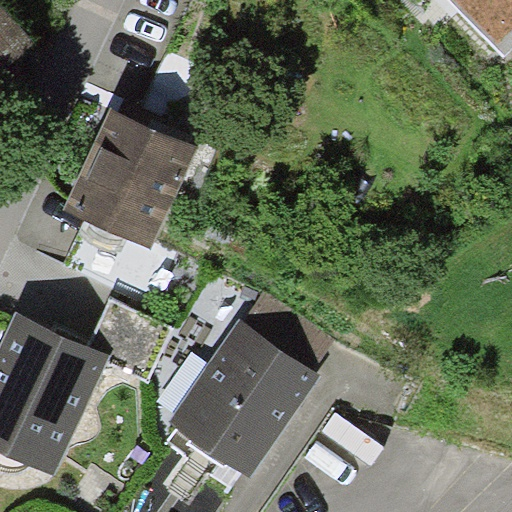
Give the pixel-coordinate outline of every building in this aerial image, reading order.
[(0,0),(0,87),(43,49),(0,2),(0,0)] [(511,0),(444,0),(504,60),(511,52),(511,0)] [(69,210),(151,250),(199,151),(118,111),(69,210)] [(105,362),(150,383),(175,331),(107,299),(83,350),(19,320),(0,360),(0,451),(52,476),(105,362)] [(316,378),(244,327),(173,425),(245,476),(316,378)]
